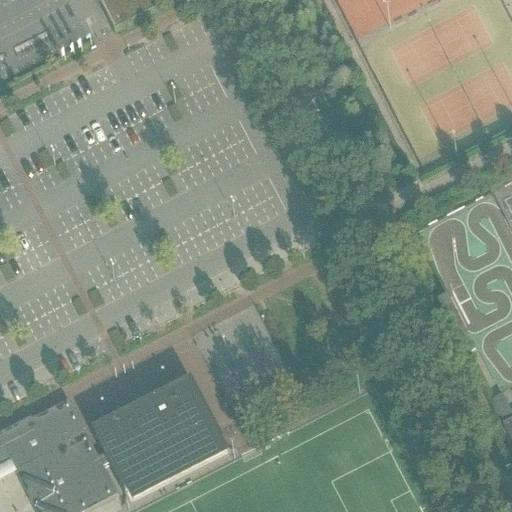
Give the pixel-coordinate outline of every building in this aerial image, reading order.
[(97,0),(100,5),(110,24),(115,34),(180,0),(97,0)] [(447,300),(437,306),(454,338),(464,333),(447,300)] [(467,333),(458,337),(467,355),(476,350),(467,333)] [(223,448),(224,448),(225,448),(192,384),(93,435),(105,459),(110,468),(125,499),(126,498),(125,495),(222,446),(223,448)] [(492,407),(502,426),(511,421),(511,415),(504,401),(492,407)] [(18,427),(0,436),(0,443),(11,466),(15,472),(42,459),(68,511),(92,511),(118,499),(104,471),(110,468),(105,459),(99,462),(70,404),(32,423),(31,423),(33,426),(21,433),(18,427)] [(511,421),(502,426),(509,439),(511,445),(511,421)] [(0,471),(11,466),(0,443),(0,471)] [(15,472),(34,511),(68,511),(42,459),(15,472)]
